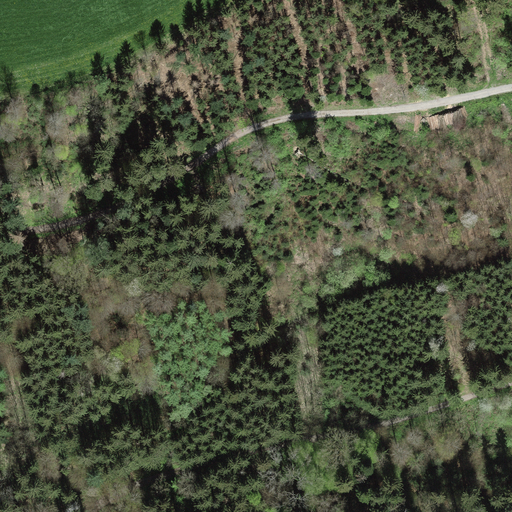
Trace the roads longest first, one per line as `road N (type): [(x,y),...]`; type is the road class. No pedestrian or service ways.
road 1 (track): [(0,234),(110,211),(276,120),(511,88)]
road 2 (track): [(511,383),(370,428),(164,474),(118,490),(89,511)]
road 3 (track): [(265,0),(152,56),(0,98)]
